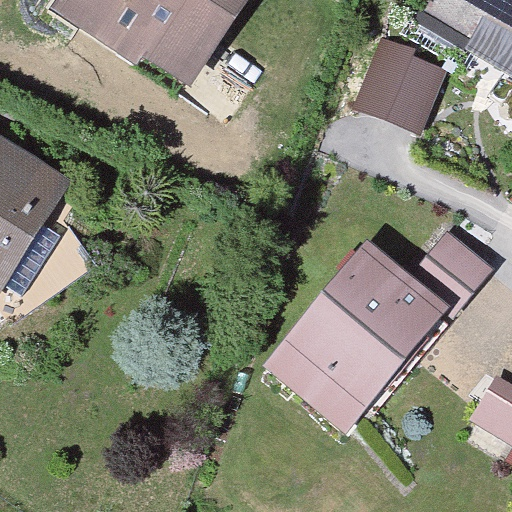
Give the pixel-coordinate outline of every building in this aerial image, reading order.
[(79,0),(61,24),(195,109),(266,0),(79,0)] [(511,0),(436,0),(427,16),(511,76),(511,0)] [(363,109),(432,128),(451,58),(382,40),(363,109)] [(94,165),(0,111),(0,271),(25,286),(94,165)] [(362,276),(264,375),(349,441),(444,340),(362,276)] [(511,377),(499,371),(475,419),(511,437),(511,377)]
